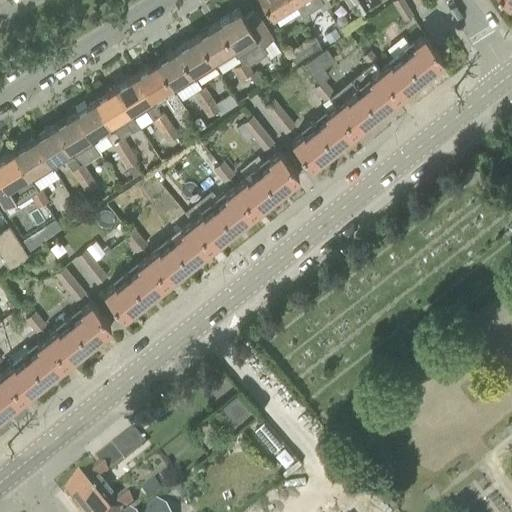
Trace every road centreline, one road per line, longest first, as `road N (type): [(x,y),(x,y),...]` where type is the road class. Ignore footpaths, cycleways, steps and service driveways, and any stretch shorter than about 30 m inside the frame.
road 1 (tertiary): [(13,472),(508,77)]
road 2 (residential): [(0,103),(167,0)]
